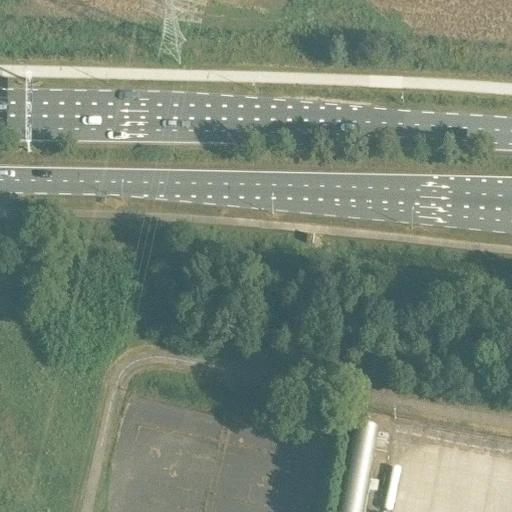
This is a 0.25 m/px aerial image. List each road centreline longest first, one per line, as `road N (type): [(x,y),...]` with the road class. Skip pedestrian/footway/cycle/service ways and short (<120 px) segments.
road 1 (primary): [(0,180),(511,199)]
road 2 (primary): [(511,132),(0,116)]
